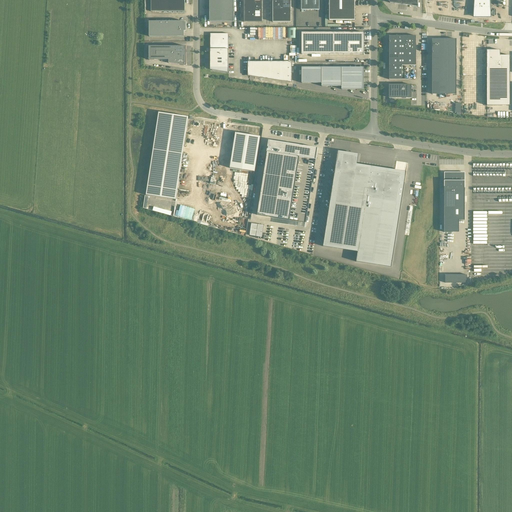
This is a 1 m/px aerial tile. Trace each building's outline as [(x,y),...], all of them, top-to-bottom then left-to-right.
[(151,0),(151,12),(185,12),(184,0),(151,0)] [(209,0),(210,22),(234,22),(233,0),(209,0)] [(244,0),(244,22),(262,22),(262,0),(244,0)] [(272,0),(273,22),(291,22),(290,0),(272,0)] [(301,0),(302,10),(319,10),(319,0),(301,0)] [(329,0),(329,20),(355,20),(355,0),(364,0),(363,0),(329,0)] [(490,17),(490,12),(490,7),(488,7),(488,0),(475,0),(476,7),(474,7),(474,17),(490,17)] [(149,22),(149,37),(184,37),(184,31),(185,31),(185,22),(184,22),(149,22)] [(302,54),(364,54),(364,32),(302,32),(302,54)] [(210,34),(210,35),(210,59),(212,59),(212,70),(229,73),(229,34),(210,34)] [(416,36),(397,36),(389,36),(389,80),(409,80),(409,79),(408,79),(402,79),(402,65),(416,65),(416,36)] [(432,46),(432,94),(456,94),(456,39),(441,39),(432,39),(432,46)] [(186,66),(186,46),(149,46),(149,60),(169,60),(169,63),(186,66)] [(487,49),(487,105),(510,105),(510,54),(500,54),(500,49),(487,49)] [(292,82),(292,62),(248,62),(248,76),(292,82)] [(364,90),(364,67),(302,67),(302,83),(322,83),(322,86),(342,86),(342,89),(364,90)] [(389,98),(411,98),(411,85),(389,85),(389,98)] [(188,117),(159,112),(146,195),(176,200),(188,117)] [(232,138),(227,168),(252,172),(258,136),(230,132),(229,138),(232,138)] [(275,140),(265,204),(312,211),(323,142),(288,137),(288,142),(275,140)] [(357,154),(337,151),(322,246),(357,251),(355,261),(391,266),(405,175),(355,167),(357,154)] [(444,181),(444,220),(465,220),(465,187),(464,187),(464,183),(465,183),(465,177),(455,177),(455,172),(444,172),(444,173),(445,173),(445,181),(444,181)] [(180,205),(177,217),(192,220),(195,208),(180,205)] [(256,236),(258,224),(251,223),(249,235),(256,236)] [(467,283),(468,275),(446,274),(446,283),(467,283)]
